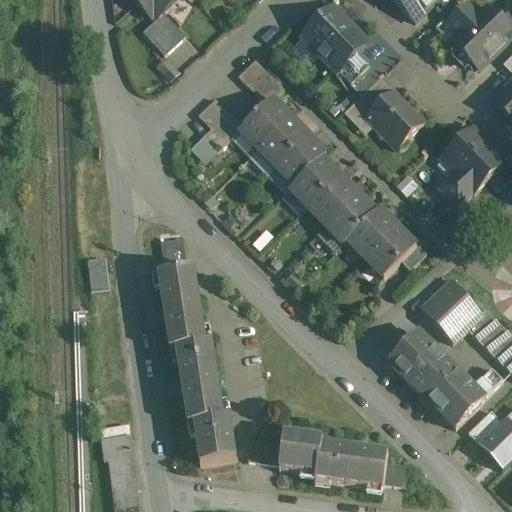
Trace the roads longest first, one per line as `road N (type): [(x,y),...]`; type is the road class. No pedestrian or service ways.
road 1 (residential): [(485,511),(117,152)]
road 2 (residential): [(117,152),(158,492)]
road 3 (residential): [(284,0),(117,152)]
road 4 (residential): [(323,511),(158,492)]
road 5 (residential): [(117,152),(92,0)]
